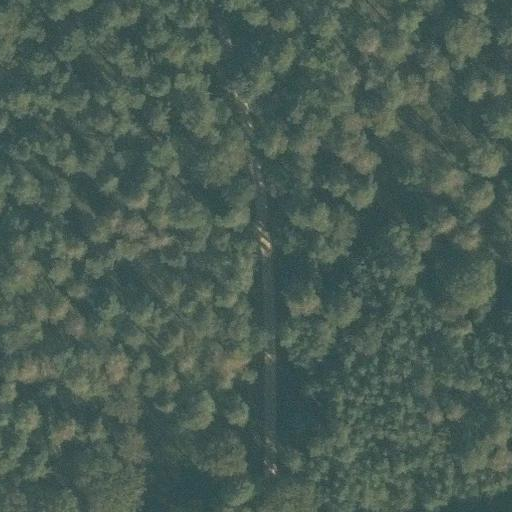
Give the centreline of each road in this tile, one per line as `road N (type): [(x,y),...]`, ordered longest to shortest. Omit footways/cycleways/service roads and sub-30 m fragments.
road 1 (track): [(215,0),(245,110),(264,251),(275,511)]
road 2 (unknown): [(227,46),(0,87)]
